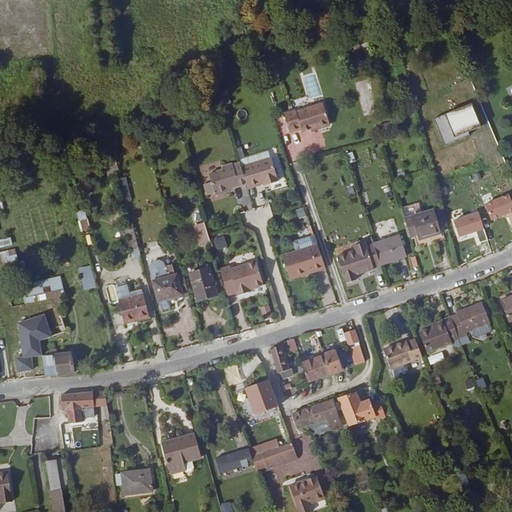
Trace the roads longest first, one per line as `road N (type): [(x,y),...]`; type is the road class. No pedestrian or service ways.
road 1 (unclassified): [(0,391),(97,380),(260,339),(511,252)]
road 2 (track): [(285,407),(357,382),(367,371),(370,357),(353,309)]
road 3 (track): [(296,167),(347,311)]
road 4 (track): [(260,339),(306,469)]
